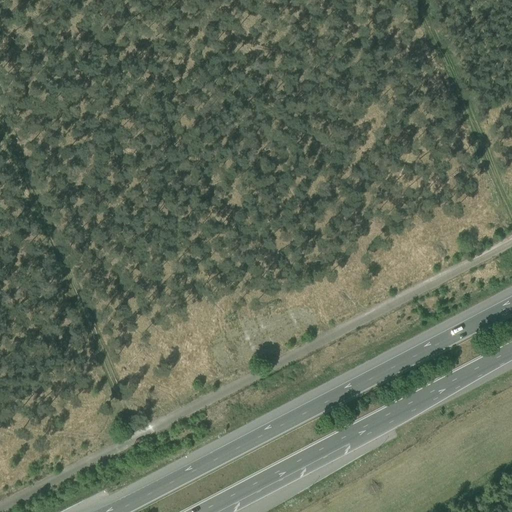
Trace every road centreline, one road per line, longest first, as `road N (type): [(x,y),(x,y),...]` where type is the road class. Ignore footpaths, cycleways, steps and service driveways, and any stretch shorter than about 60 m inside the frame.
road 1 (unclassified): [(0,507),(511,241)]
road 2 (motorway): [(511,301),(108,511)]
road 3 (track): [(138,436),(0,111)]
road 4 (motorway): [(201,511),(511,350)]
